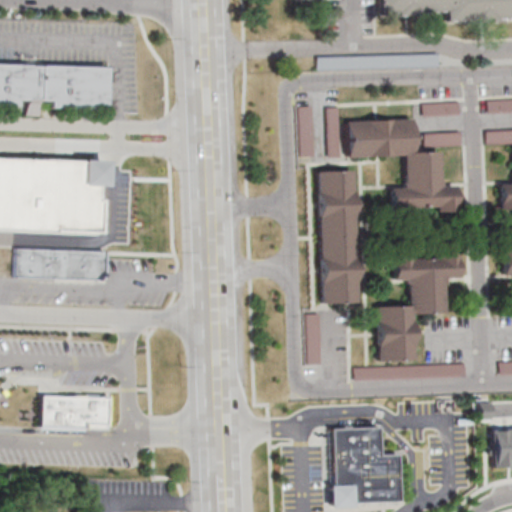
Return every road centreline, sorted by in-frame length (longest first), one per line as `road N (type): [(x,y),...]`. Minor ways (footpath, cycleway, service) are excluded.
road 1 (secondary): [(207,47),(220,438)]
road 2 (residential): [(217,321),(0,314)]
road 3 (residential): [(0,139),(210,145)]
road 4 (residential): [(210,127),(0,121)]
